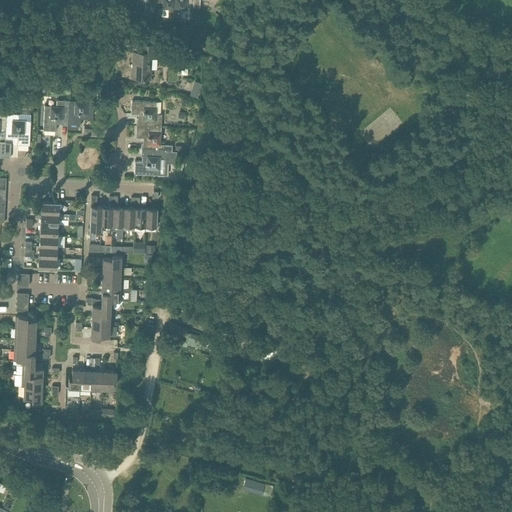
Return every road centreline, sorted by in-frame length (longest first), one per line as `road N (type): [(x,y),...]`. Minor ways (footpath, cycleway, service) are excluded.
road 1 (track): [(97,483),(129,462),(138,445),(164,310)]
road 2 (tertiary): [(0,442),(86,472),(97,483),(100,511)]
road 3 (track): [(164,310),(274,365)]
